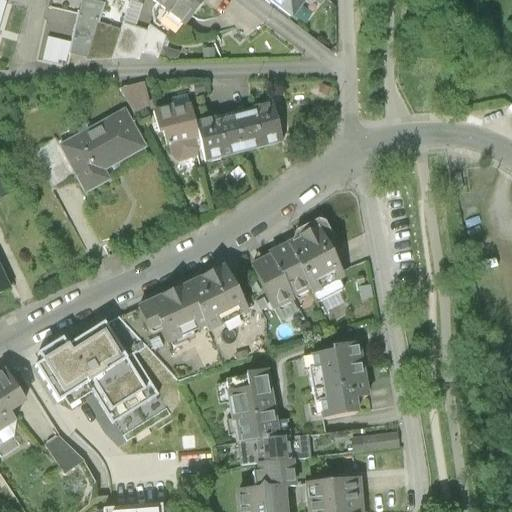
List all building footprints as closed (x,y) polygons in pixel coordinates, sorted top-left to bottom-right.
[(105,5),(86,0),(83,0),(73,46),(70,57),(87,61),(99,23),(105,5)] [(149,0),(186,29),(201,9),(189,0),(149,0)] [(266,0),(291,18),(304,0),(266,0)] [(130,2),(123,24),(135,28),(142,6),(130,2)] [(331,10),(321,9),(320,23),(330,23),(331,10)] [(87,61),(112,59),(121,30),(99,23),(87,61)] [(141,54),(148,33),(135,28),(123,24),(121,30),(112,59),(139,59),(141,54)] [(169,40),(150,26),(148,33),(141,54),(162,60),(169,40)] [(73,46),(47,40),(41,64),(67,70),(70,57),(73,46)] [(213,50),(202,50),(202,60),(213,60),(213,50)] [(144,83),(119,90),(134,117),(136,115),(146,110),(150,108),(144,83)] [(205,96),(204,84),(193,85),(195,97),(205,96)] [(59,100),(58,93),(50,94),(51,102),(59,100)] [(39,110),(34,97),(23,101),(27,114),(39,110)] [(190,102),(152,111),(158,136),(162,135),(165,148),(169,148),(172,158),(178,164),(195,159),(198,151),(196,141),(201,140),(197,123),(190,102)] [(234,114),(244,154),(285,144),(275,104),(234,114)] [(147,150),(125,110),(88,131),(85,126),(77,130),(79,135),(59,146),(77,179),(86,196),(112,182),(107,172),(147,150)] [(151,120),(146,110),(136,115),(141,125),(151,120)] [(234,114),(197,123),(201,140),(207,163),(244,154),(234,114)] [(77,179),(59,146),(55,139),(30,153),(52,193),(77,179)] [(0,181),(0,180),(0,203),(9,199),(0,181)] [(249,190),(241,183),(235,189),(243,196),(249,190)] [(296,241),(287,245),(311,293),(317,304),(344,291),(340,284),(348,279),(336,251),(338,244),(328,223),(320,220),(296,232),(296,241)] [(270,254),(272,258),(293,302),(311,293),(287,245),(270,254)] [(272,258),(251,268),(274,315),(295,305),(293,302),(272,258)] [(229,267),(188,286),(138,310),(150,337),(164,331),(171,347),(209,330),(211,335),(252,316),(229,267)] [(0,295),(11,290),(0,268),(0,295)] [(371,286),(360,288),(364,308),(374,306),(371,286)] [(65,341),(61,334),(26,355),(57,403),(85,386),(113,424),(156,397),(130,356),(143,347),(118,320),(108,326),(102,319),(65,341)] [(159,340),(148,345),(152,352),(162,347),(159,340)] [(371,399),(361,345),(328,350),(329,355),(302,359),(305,373),(310,373),(316,406),(320,405),(323,422),(361,416),(359,402),(371,399)] [(247,352),(233,356),(236,364),(249,360),(247,352)] [(28,406),(5,371),(0,373),(0,436),(19,424),(13,416),(28,406)] [(278,424),(270,371),(225,379),(233,425),(240,424),(244,445),(291,440),(288,422),(278,424)] [(398,434),(362,439),(364,453),(400,449),(398,434)] [(291,440),(244,445),(238,446),(241,470),(258,468),(294,463),(312,461),(309,437),(291,440)] [(83,463),(58,439),(43,447),(63,476),(83,463)] [(294,463),(258,468),(258,475),(253,476),(255,492),(236,494),(237,511),(288,511),(286,491),(297,490),(294,463)] [(359,511),(356,482),(299,487),(301,511),(359,511)]
